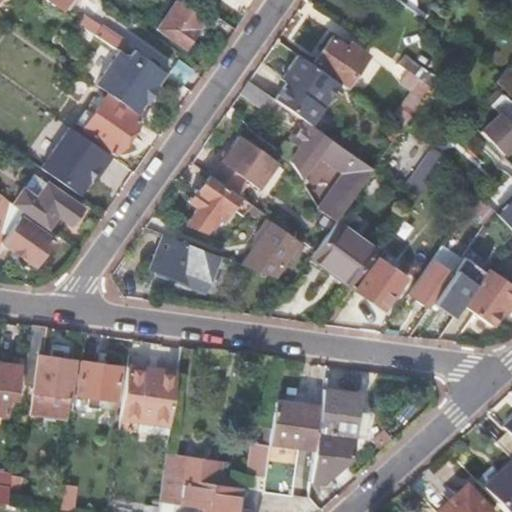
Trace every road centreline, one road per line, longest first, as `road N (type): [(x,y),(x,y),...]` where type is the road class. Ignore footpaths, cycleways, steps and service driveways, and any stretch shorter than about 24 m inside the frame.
road 1 (residential): [(67,309),(494,378)]
road 2 (residential): [(67,309),(282,0)]
road 3 (residential): [(343,511),(494,378)]
